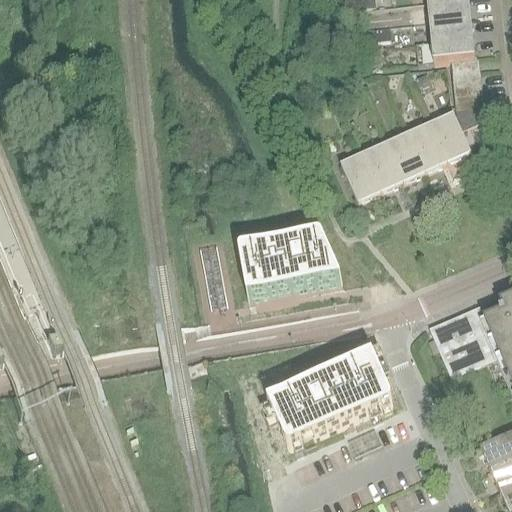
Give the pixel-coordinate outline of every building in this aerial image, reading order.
[(428,8),(430,27),(471,23),(469,4),(428,8)] [(473,43),(471,23),(430,27),(432,47),(473,43)] [(379,34),(367,35),(368,48),(380,47),(379,34)] [(451,65),(475,62),(473,43),(432,47),(434,67),(451,65)] [(376,54),(365,55),(367,70),(378,69),(376,54)] [(480,75),(479,62),(475,62),(451,65),(452,78),(480,75)] [(452,78),(454,90),(482,87),(480,75),(452,78)] [(482,87),(454,90),(455,102),(483,99),(482,87)] [(455,102),(456,114),(484,112),(483,99),(455,102)] [(484,112),(456,114),(457,119),(453,121),(460,135),(485,124),(484,112)] [(448,168),(470,158),(460,135),(453,121),(453,120),(430,130),(448,168)] [(426,178),(448,168),(430,130),(408,140),(426,178)] [(408,140),(386,151),(404,189),(426,178),(408,140)] [(386,151),(364,161),(382,199),(404,189),(386,151)] [(341,171),(359,209),(382,199),(364,161),(341,171)] [(239,262),(238,264),(246,309),(340,293),(322,250),(321,248),(319,247),(317,247),(242,260),(241,260),(239,261),(239,262)] [(511,302),(431,337),(452,384),(502,362),(511,384),(511,302)] [(371,364),(265,409),(284,454),(286,455),(288,456),(290,456),(388,413),(389,412),(390,410),(390,408),(371,364)] [(491,476),(511,467),(511,439),(481,453),(491,476)] [(511,494),(511,467),(491,476),(501,499),(511,494)] [(511,511),(511,494),(501,499),(506,511),(511,511)]
